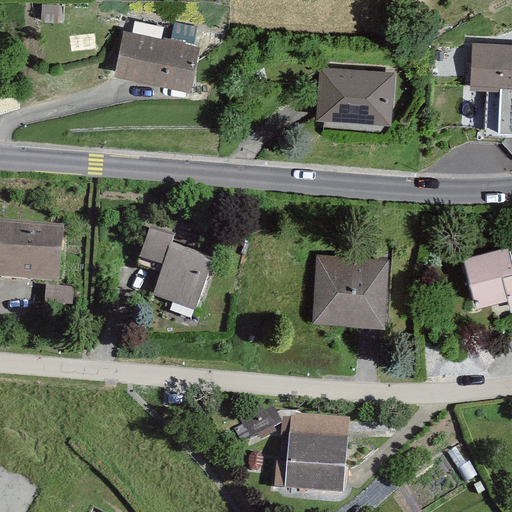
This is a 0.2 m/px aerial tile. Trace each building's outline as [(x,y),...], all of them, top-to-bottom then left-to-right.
[(173,43),(126,33),(117,74),(188,89),(197,49),(191,48),(195,28),(177,24),(173,43)] [(511,47),(475,45),(472,88),(501,89),(499,134),(511,134),(511,47)] [(396,69),(322,65),(319,121),(392,126),(396,69)] [(63,226),(1,222),(0,238),(0,281),(58,285),(63,226)] [(172,244),(151,235),(142,259),(163,267),(152,297),(195,314),(212,268),(169,252),(172,244)] [(511,259),(507,241),(464,253),(478,303),(511,294),(511,295),(511,259)] [(389,258),(317,255),(314,321),(385,325),(389,258)] [(278,405),(245,415),(251,432),(283,421),(278,405)] [(346,421),(293,418),(289,484),(342,488),(346,421)]
